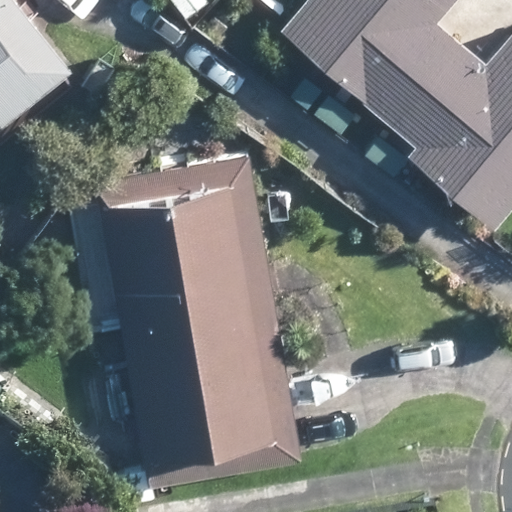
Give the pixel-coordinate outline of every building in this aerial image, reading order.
[(0,0),(0,111),(60,63),(9,0),(0,0)] [(171,0),(180,12),(195,0),(171,0)] [(289,0),(270,23),(405,138),(397,148),(482,220),(511,184),(511,10),(511,9),(473,53),(427,12),(436,0),(289,0)] [(348,110),(322,92),(310,108),(336,126),(348,110)] [(265,290),(260,262),(240,148),(88,175),(93,209),(113,322),(121,363),(139,463),(112,468),(117,496),(150,491),(148,478),(294,452),(281,381),(265,290)]
